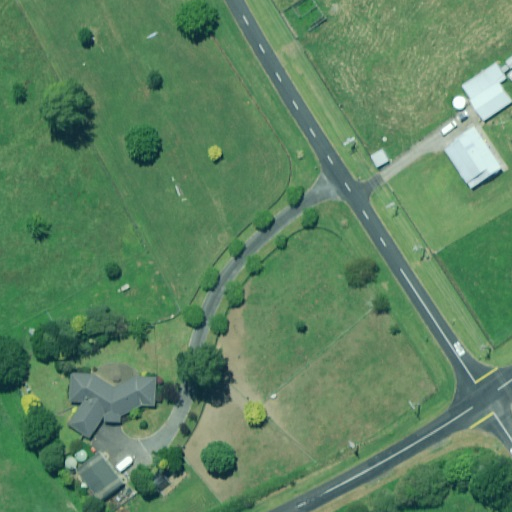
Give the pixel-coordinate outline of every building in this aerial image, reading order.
[(508,80),(498,65),(464,87),(486,122),(511,105),(511,101),(501,84),(508,80)] [(469,103),(461,96),(454,106),(462,112),(469,103)] [(504,170),(478,131),(448,151),(474,190),(504,170)] [(391,162),(385,151),(373,158),(380,169),(391,162)] [(147,406),(158,406),(159,380),(138,379),(117,390),(98,378),(76,375),(72,402),(85,404),(72,427),(92,440),(105,420),(106,419),(107,419),(107,424),(123,424),(124,417),(147,406)] [(73,471),(76,468),(79,471),(90,463),(87,460),(88,459),(81,450),(66,462),(73,471)] [(126,485),(103,454),(80,472),(103,502),(126,485)]
